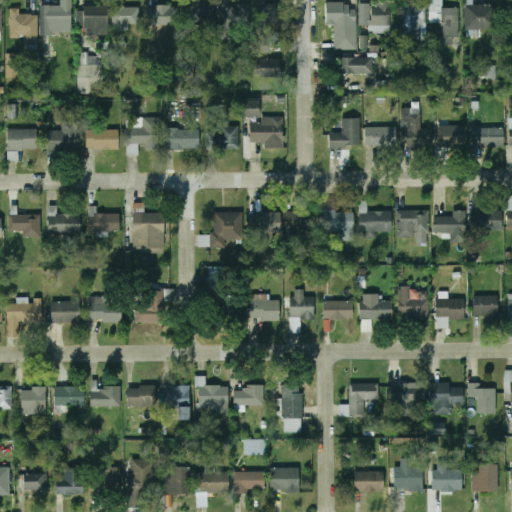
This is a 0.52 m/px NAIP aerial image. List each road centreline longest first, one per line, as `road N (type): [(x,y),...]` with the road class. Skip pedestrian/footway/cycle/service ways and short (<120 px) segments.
road 1 (residential): [(511,171),(0,175)]
road 2 (residential): [(511,352),(0,356)]
road 3 (residential): [(192,355),(189,175)]
road 4 (residential): [(309,173),(307,0)]
road 5 (residential): [(330,511),(329,354)]
